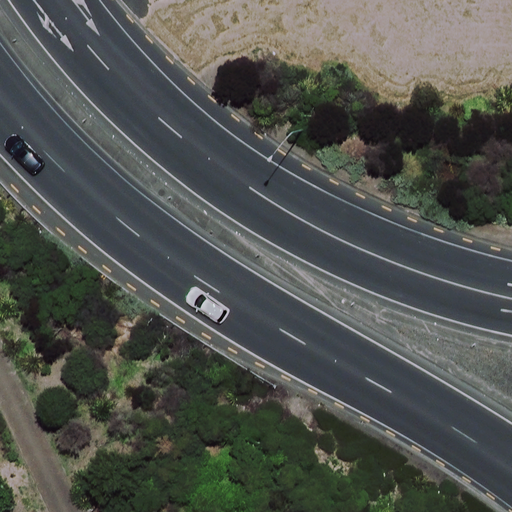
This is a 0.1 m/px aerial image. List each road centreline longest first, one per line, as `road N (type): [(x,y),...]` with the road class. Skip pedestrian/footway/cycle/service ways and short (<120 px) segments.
road 1 (trunk): [(511,467),(201,281),(79,186),(0,100)]
road 2 (trunk): [(52,0),(125,88),(252,191),(397,264),(511,296)]
